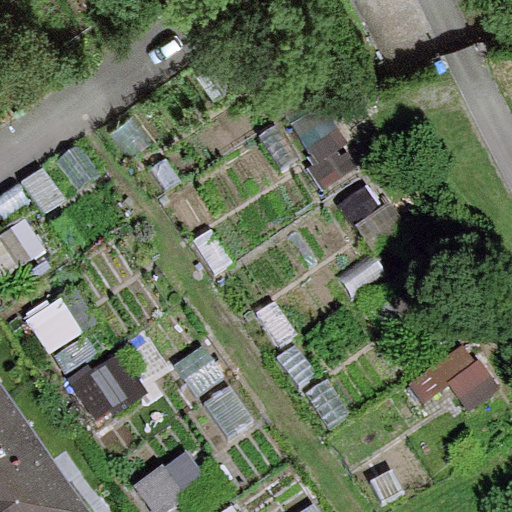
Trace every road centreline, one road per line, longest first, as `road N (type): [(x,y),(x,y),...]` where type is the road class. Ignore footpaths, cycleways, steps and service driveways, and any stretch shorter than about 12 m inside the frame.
road 1 (track): [(70,114),(349,511)]
road 2 (residential): [(196,20),(0,163)]
